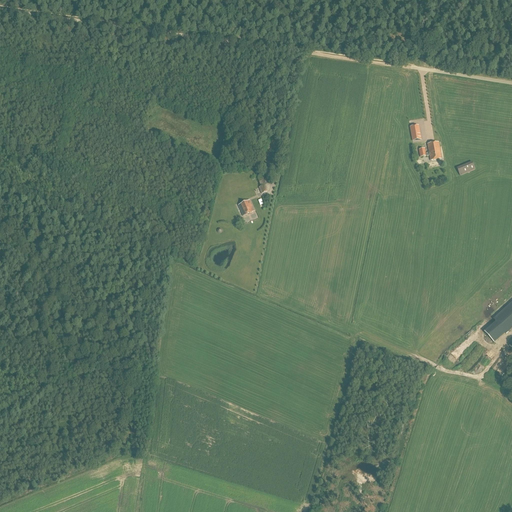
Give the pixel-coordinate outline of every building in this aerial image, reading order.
[(413,141),(421,140),(418,126),(410,127),(413,141)] [(428,155),(429,155),(430,161),(441,159),(438,142),(427,144),(429,153),(425,153),(425,149),(419,150),(420,157),(426,156),(428,156),(428,155)] [(460,176),(475,169),(472,162),(457,168),(460,176)] [(261,187),(271,182),(267,174),(257,179),(261,187)] [(238,205),(243,217),(254,212),(249,201),(238,205)] [(511,302),(494,320),(498,324),(486,334),(495,344),(511,328),(511,302)]
